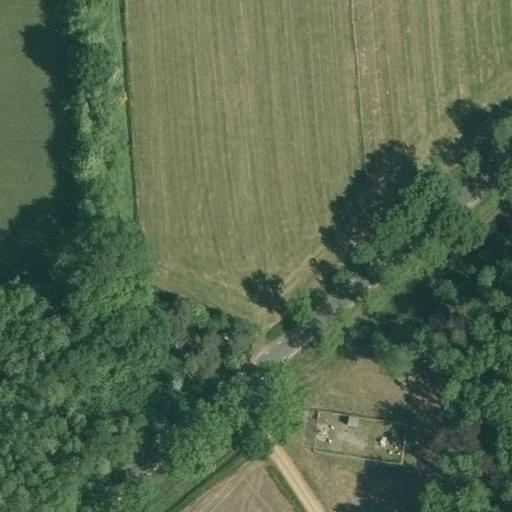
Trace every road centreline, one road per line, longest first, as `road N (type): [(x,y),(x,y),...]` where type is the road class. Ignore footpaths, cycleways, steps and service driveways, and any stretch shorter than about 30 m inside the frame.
road 1 (tertiary): [(80,511),(511,154)]
road 2 (track): [(0,286),(121,285),(282,351)]
road 3 (track): [(318,511),(269,445),(240,386)]
